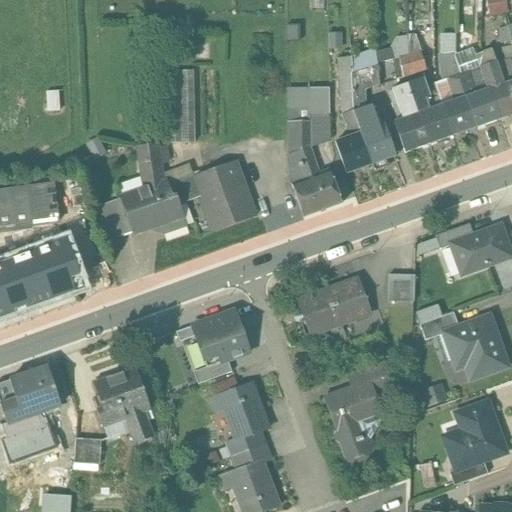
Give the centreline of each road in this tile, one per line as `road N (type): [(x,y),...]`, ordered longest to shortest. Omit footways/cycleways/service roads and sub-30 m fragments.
road 1 (tertiary): [(247,267),(508,175)]
road 2 (tertiary): [(0,356),(247,267)]
road 3 (residential): [(247,267),(331,486)]
